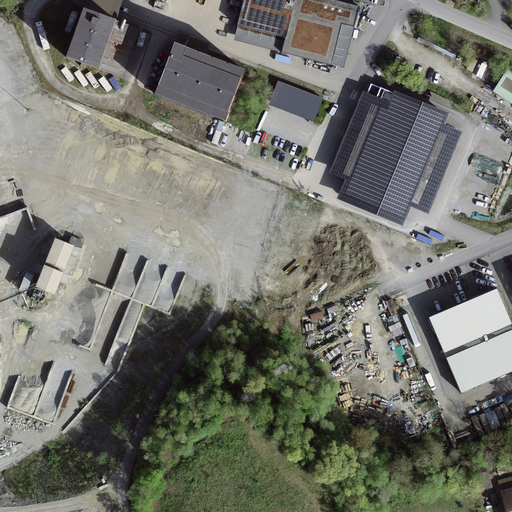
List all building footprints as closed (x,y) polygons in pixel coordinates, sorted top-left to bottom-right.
[(123,80),(140,29),(117,22),(124,0),(88,0),(66,65),(99,76),(101,72),(123,80)] [(281,54),(295,0),(243,0),(238,23),(237,28),(234,42),(281,54)] [(360,9),(326,0),(295,0),(281,54),(332,67),(344,70),(360,9)] [(225,124),(245,73),(174,46),(155,97),(225,124)] [(511,72),(508,70),(493,93),(511,105),(511,72)] [(314,124),(323,99),(278,82),(268,106),(314,124)] [(429,218),(463,135),(446,128),(450,117),(395,94),(390,105),(363,94),(329,176),(345,183),(337,202),(403,229),(411,210),(429,218)] [(489,122),(496,125),(499,119),(492,115),(489,122)] [(69,244),(79,248),(82,241),(72,237),(69,244)] [(56,240),(35,293),(54,301),(75,247),(56,240)] [(428,317),(461,393),(511,371),(511,321),(497,287),(428,317)] [(507,511),(511,511),(511,475),(498,479),(507,511)]
